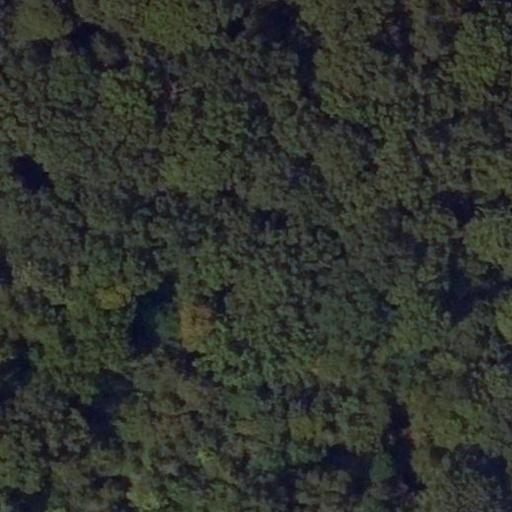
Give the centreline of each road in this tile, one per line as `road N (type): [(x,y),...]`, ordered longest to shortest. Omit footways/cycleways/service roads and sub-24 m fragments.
road 1 (track): [(27,0),(511,316)]
road 2 (track): [(0,288),(511,435)]
